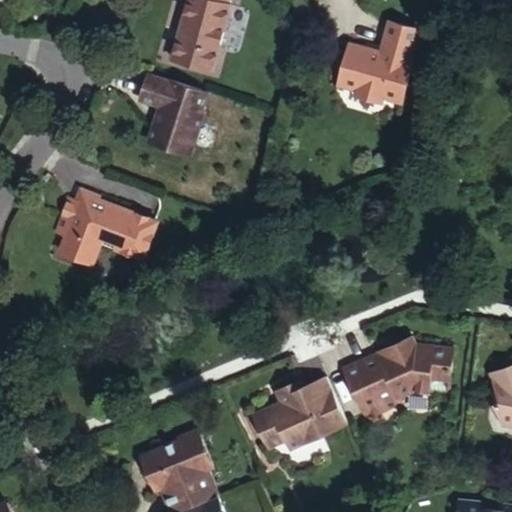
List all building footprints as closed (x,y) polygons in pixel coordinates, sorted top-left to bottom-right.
[(220,0),(219,0),(178,0),(163,55),(203,67),(223,2),(220,0)] [(414,25),(382,17),(374,46),(344,39),(331,82),(349,86),(347,91),(375,98),(377,93),(395,98),(408,55),(406,55),(414,25)] [(198,89),(138,69),(129,96),(150,103),(138,141),(179,155),(194,110),(191,109),(198,89)] [(64,202),(68,204),(71,194),(87,200),(89,196),(69,189),(64,202)] [(64,202),(58,200),(45,234),(54,238),(47,254),(84,266),(91,245),(134,260),(147,223),(87,200),(71,194),(68,204),(64,202)] [(379,362),(376,354),(342,369),(366,421),(400,407),(398,402),(418,393),(450,397),(455,349),(417,345),(414,337),(392,347),(395,354),(379,362)] [(392,347),(376,354),(379,362),(395,354),(392,347)] [(511,367),(495,372),(492,381),(498,402),(495,404),(502,428),(511,429),(511,367)] [(350,428),(328,378),(297,391),(294,385),(276,394),(280,404),(283,409),(274,413),(272,408),(255,417),(271,452),(287,444),(292,453),(350,428)] [(283,409),(280,404),(272,408),(274,413),(283,409)] [(173,510),(212,494),(208,484),(217,481),(211,464),(217,462),(200,424),(178,433),(179,435),(141,451),(152,477),(158,474),(163,486),(173,510)] [(158,474),(152,477),(157,488),(163,486),(158,474)] [(212,494),(221,490),(217,481),(208,484),(212,494)] [(173,510),(168,511),(231,511),(223,490),(221,490),(212,494),(173,510)] [(0,511),(13,511),(8,501),(0,505),(0,511)] [(492,511),(492,510),(480,510),(481,503),(457,502),(455,511),(511,511),(511,506),(504,506),(503,511),(492,511)]
